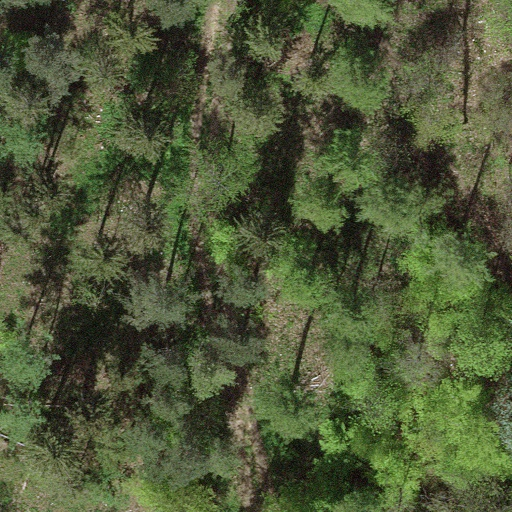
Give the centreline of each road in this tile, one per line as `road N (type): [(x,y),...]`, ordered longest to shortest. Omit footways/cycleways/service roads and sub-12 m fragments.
road 1 (track): [(231,0),(199,143),(201,246),(221,358),(264,511)]
road 2 (track): [(511,354),(495,337),(382,133),(280,0)]
road 3 (track): [(484,0),(385,19),(344,0)]
